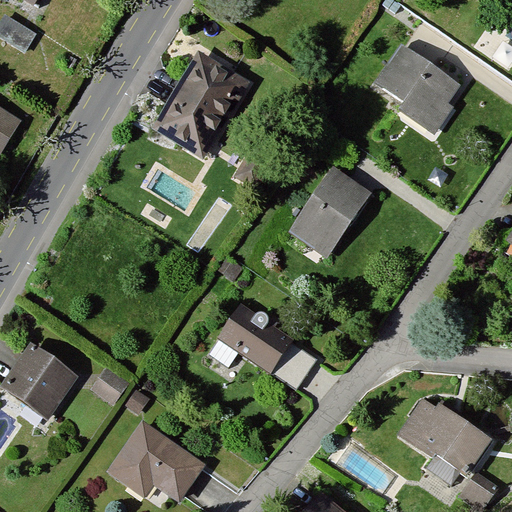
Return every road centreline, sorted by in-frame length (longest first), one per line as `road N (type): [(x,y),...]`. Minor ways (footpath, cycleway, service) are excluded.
road 1 (tertiary): [(177,0),(0,291)]
road 2 (residential): [(377,352),(511,156)]
road 3 (residential): [(241,511),(285,470),(377,352)]
road 4 (residential): [(511,360),(377,352)]
